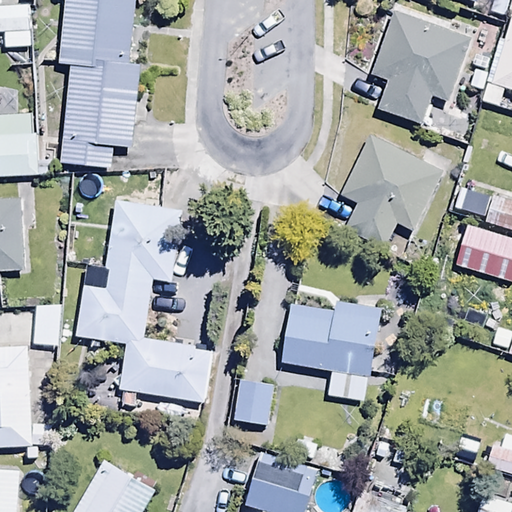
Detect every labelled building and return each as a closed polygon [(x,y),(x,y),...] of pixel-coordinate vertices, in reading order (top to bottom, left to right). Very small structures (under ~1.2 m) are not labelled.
[(72,69),(61,166),(112,172),(115,148),(132,150),(142,64),(132,63),(139,0),(65,0),(57,67),(72,69)] [(30,8),(0,9),(0,35),(5,35),(5,51),(32,50),(30,8)] [(471,40),(396,12),(371,78),(388,84),(378,112),(420,128),(431,99),(446,105),(471,40)] [(511,91),(511,24),(494,86),(511,91)] [(36,117),(0,118),(0,179),(38,178),(36,117)] [(412,233),(444,176),(375,137),(342,196),(357,204),(344,228),(385,251),(399,226),(412,233)] [(511,206),(494,200),(486,224),(511,232),(511,206)] [(0,277),(23,276),(20,202),(0,202),(0,277)] [(146,339),(156,281),(172,284),(184,213),(118,202),(107,269),(88,266),(75,340),(127,349),(120,391),(205,405),(214,351),(146,339)] [(511,239),(456,223),(449,245),(511,264),(511,239)] [(290,307),(281,366),(332,373),(327,400),(364,406),(370,373),(381,375),(388,330),(379,329),(382,312),(338,305),(336,314),(290,307)] [(61,323),(37,323),(36,355),(60,355),(61,323)] [(29,349),(0,350),(0,450),(51,448),(50,428),(32,428),(29,349)] [(275,389),(240,383),(233,423),(267,429),(275,389)] [(493,448),(486,470),(511,478),(511,444),(505,442),(502,451),(493,448)] [(307,511),(320,474),(261,455),(244,506),(261,511),(307,511)] [(145,511),(156,495),(103,464),(74,511),(145,511)] [(0,511),(17,511),(21,475),(0,472),(0,511)] [(407,511),(413,498),(367,481),(355,511),(407,511)] [(511,511),(511,507),(483,499),(479,511),(511,511)]
